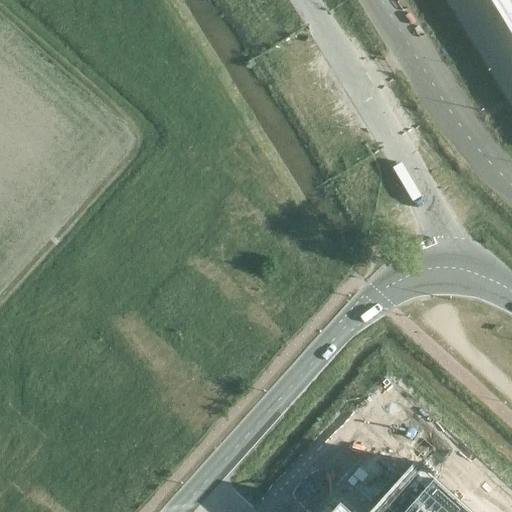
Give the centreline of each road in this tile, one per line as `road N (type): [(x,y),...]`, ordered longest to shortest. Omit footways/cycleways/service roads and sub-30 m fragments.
road 1 (tertiary): [(177,511),(365,304),(415,272),(439,268)]
road 2 (unknown): [(511,510),(446,435),(397,423),(363,436),(304,511)]
